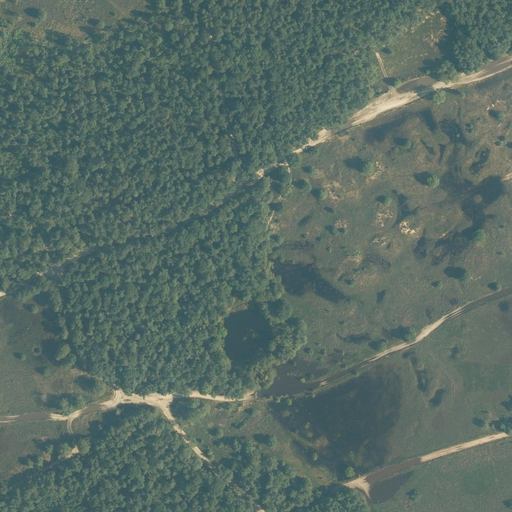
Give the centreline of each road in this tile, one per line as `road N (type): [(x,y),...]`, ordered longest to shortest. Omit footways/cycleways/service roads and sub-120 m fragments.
road 1 (track): [(0,180),(34,247),(54,268),(85,360),(124,385),(162,396),(260,511)]
road 2 (track): [(511,57),(319,138),(239,187),(223,101)]
road 3 (track): [(162,396),(213,400),(286,391),(351,369),(511,289)]
road 4 (track): [(0,292),(91,248),(201,211),(239,187)]
road 5 (track): [(511,433),(288,511)]
road 6 (track): [(0,419),(152,393)]
road 7 (track): [(110,0),(173,46),(223,101)]
